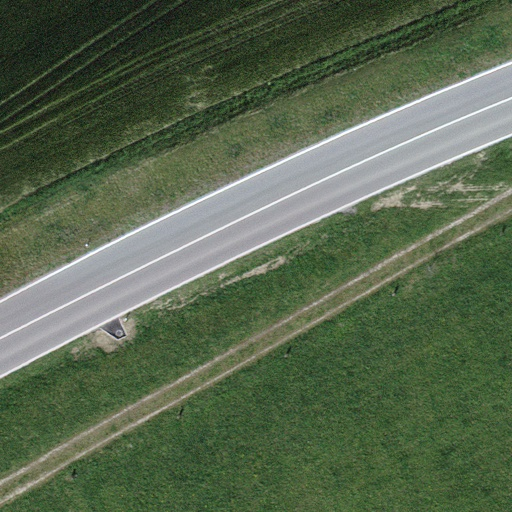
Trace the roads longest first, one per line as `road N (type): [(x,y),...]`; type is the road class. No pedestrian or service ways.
road 1 (track): [(511,203),(0,494)]
road 2 (primary): [(0,338),(326,177),(511,97)]
